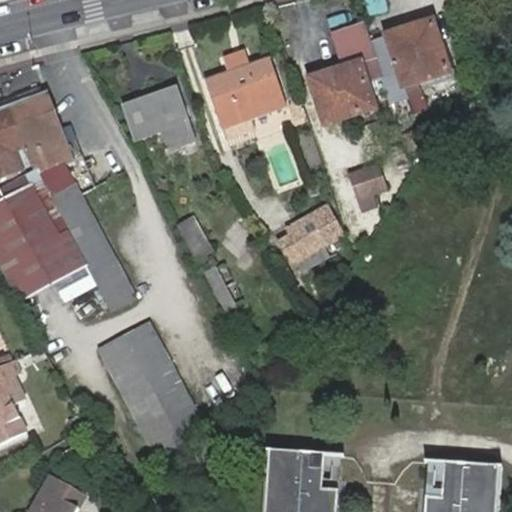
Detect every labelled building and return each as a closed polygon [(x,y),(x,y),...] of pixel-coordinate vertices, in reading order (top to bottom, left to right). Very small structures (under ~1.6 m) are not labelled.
[(383,78),(386,87),(399,83),(400,87),(447,74),(432,22),(386,34),(386,37),(371,40),(380,71),(383,78)] [(371,40),(366,25),(335,35),(345,70),(312,80),(325,126),(373,111),(364,84),(383,78),(380,71),(371,40)] [(203,81),(221,130),(286,105),(268,58),(247,65),(242,52),(222,60),(227,73),(203,81)] [(195,142),(188,123),(177,90),(125,106),(135,139),(161,131),(168,151),(195,142)] [(18,150),(29,145),(38,161),(43,159),(76,144),(49,92),(9,108),(0,111),(0,179),(25,169),(18,150)] [(83,157),(76,144),(43,159),(49,172),(83,157)] [(352,175),(363,214),(376,210),(372,196),(383,192),(375,168),(352,175)] [(96,266),(77,232),(69,236),(36,173),(6,189),(12,199),(0,205),(0,249),(29,301),(96,266)] [(82,183),(57,196),(77,232),(96,266),(121,311),(145,297),(82,183)] [(340,240),(347,236),(327,202),(286,225),(303,255),(336,234),(340,240)] [(179,224),(197,258),(212,250),(193,217),(179,224)] [(208,272),(223,310),(235,305),(220,267),(208,272)] [(253,297),(291,336),(309,319),(272,280),(253,297)] [(188,433),(198,452),(221,439),(157,320),(133,333),(188,433)] [(172,466),(198,452),(188,433),(133,333),(108,347),(172,466)] [(0,431),(22,421),(9,395),(21,389),(4,354),(0,355),(0,431)] [(493,511),(496,469),(442,465),(440,501),(424,500),(422,511),(334,511),(338,458),(268,454),(264,511),(493,511)] [(83,481),(48,462),(27,501),(37,506),(47,511),(46,511),(82,511),(83,511),(70,504),(83,481)] [(159,473),(132,490),(144,511),(168,511),(180,506),(159,473)]
